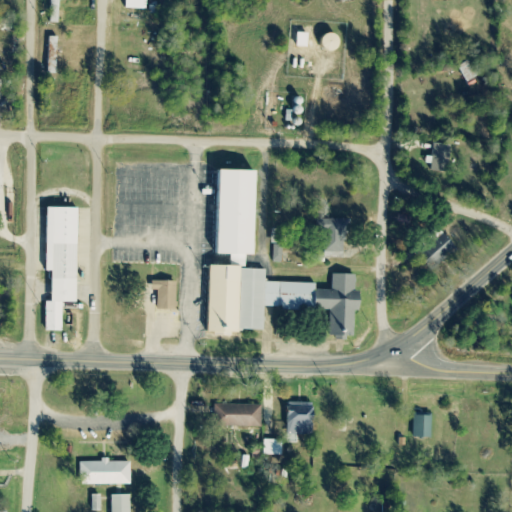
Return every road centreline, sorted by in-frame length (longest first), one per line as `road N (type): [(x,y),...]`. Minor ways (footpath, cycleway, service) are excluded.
road 1 (secondary): [(511,251),(382,362),(0,360)]
road 2 (residential): [(0,134),(370,151),(404,189),(511,232)]
road 3 (residential): [(28,511),(31,0)]
road 4 (residential): [(382,362),(385,0)]
road 5 (residential): [(94,360),(103,0)]
road 6 (residential): [(34,410),(94,426),(181,411)]
road 7 (residential): [(177,511),(184,366)]
road 8 (tertiary): [(382,362),(511,372)]
